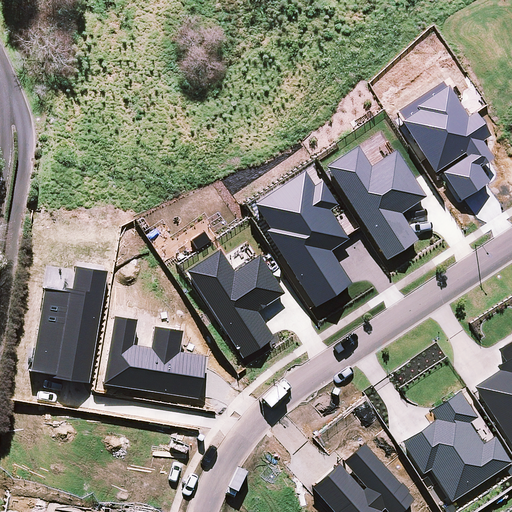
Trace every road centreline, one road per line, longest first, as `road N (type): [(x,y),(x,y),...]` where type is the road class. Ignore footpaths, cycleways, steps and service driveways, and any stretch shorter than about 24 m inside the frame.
road 1 (residential): [(208,511),(243,432),(275,400),(511,247)]
road 2 (residential): [(0,84),(19,171),(0,301)]
